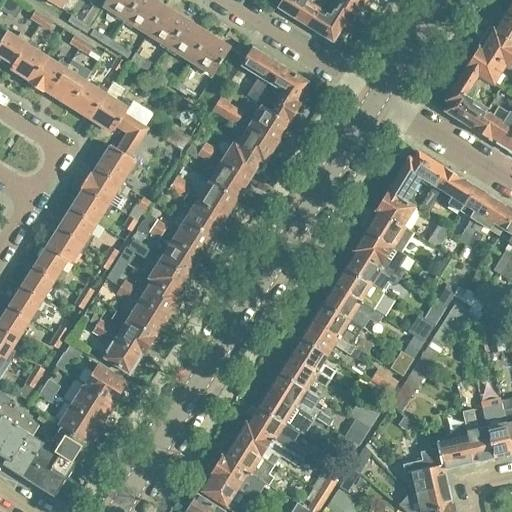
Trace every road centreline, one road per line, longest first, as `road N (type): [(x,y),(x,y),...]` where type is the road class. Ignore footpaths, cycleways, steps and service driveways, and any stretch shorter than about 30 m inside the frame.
road 1 (tertiary): [(118,511),(375,100)]
road 2 (residential): [(375,100),(218,0)]
road 3 (residential): [(511,181),(375,100)]
road 4 (residential): [(34,195),(57,145),(0,105)]
